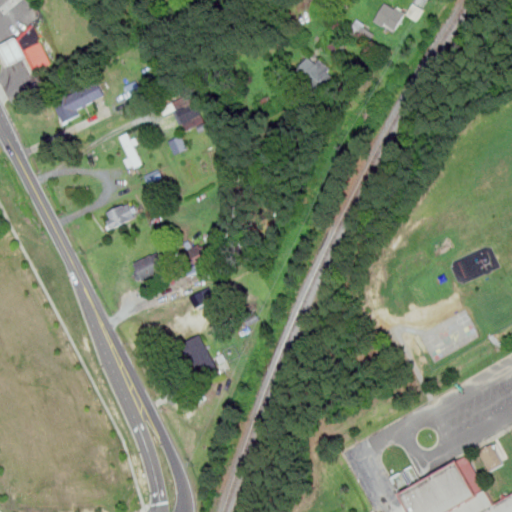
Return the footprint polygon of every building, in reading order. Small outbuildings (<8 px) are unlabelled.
[(409,13),(390,0),(388,0),(376,19),(395,32),(409,13)] [(370,27),(359,19),(354,26),(365,34),(370,27)] [(11,64),(30,56),(37,71),(55,63),(39,26),(2,43),(11,64)] [(341,77),(315,52),(300,67),(326,92),(341,77)] [(55,101),(63,119),(109,99),(101,81),(55,101)] [(174,102),(187,130),(207,121),(194,93),(174,102)] [(135,168),(148,160),(132,131),(119,138),(135,168)] [(189,149),(184,135),(171,140),(176,154),(189,149)] [(107,211),(112,227),(141,217),(136,201),(107,211)] [(194,270),(211,261),(202,244),(186,253),(194,270)] [(141,281),(167,269),(159,251),(133,263),(141,281)] [(198,307),(219,298),(214,286),(193,295),(198,307)] [(187,341),(201,374),(218,366),(204,334),(187,341)] [(483,450),(495,444),(506,463),(494,470),(483,450)] [(414,511),(403,491),(460,458),(480,492),(489,487),(498,502),(511,493),(511,511),(414,511)]
